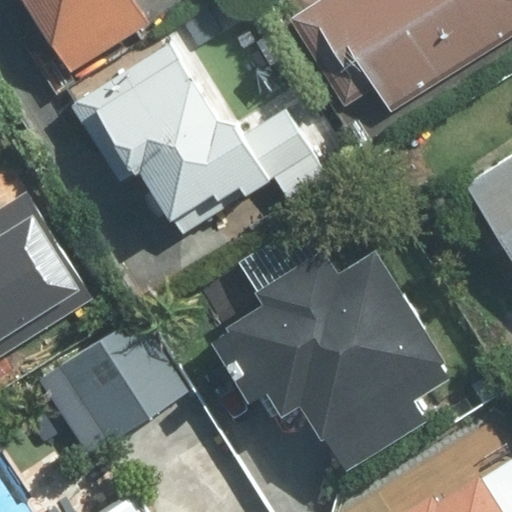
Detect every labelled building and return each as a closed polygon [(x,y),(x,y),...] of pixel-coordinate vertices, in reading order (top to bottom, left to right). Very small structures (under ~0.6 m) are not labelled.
[(44,0),(82,62),(162,13),(153,0),(44,0)] [(511,34),(511,0),(327,0),(376,83),(381,80),(394,103),(511,34)] [(171,17),(180,33),(79,93),(125,172),(158,153),(170,174),(154,184),(187,240),(331,155),(289,84),(252,107),(191,4),(171,17)] [(511,149),(473,173),(511,234),(511,149)] [(41,195),(0,220),(0,340),(95,282),(41,195)] [(289,375),(301,396),(319,385),(358,453),(440,406),(425,380),(464,358),(380,212),(272,274),(283,293),(228,324),(265,389),(289,375)] [(145,305),(46,369),(96,447),(196,382),(145,305)] [(407,511),(511,511),(511,484),(495,458),(407,511)] [(146,511),(131,488),(94,511),(146,511)]
